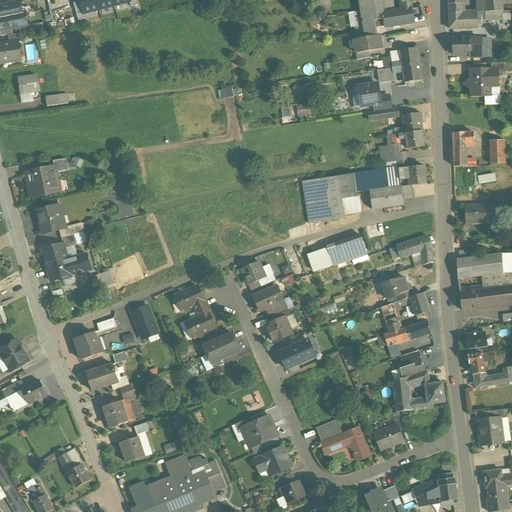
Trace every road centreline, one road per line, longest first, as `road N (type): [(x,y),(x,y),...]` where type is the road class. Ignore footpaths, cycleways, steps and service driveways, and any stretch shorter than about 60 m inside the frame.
road 1 (residential): [(470,511),(445,302),(430,0)]
road 2 (residential): [(107,489),(44,334),(0,178)]
